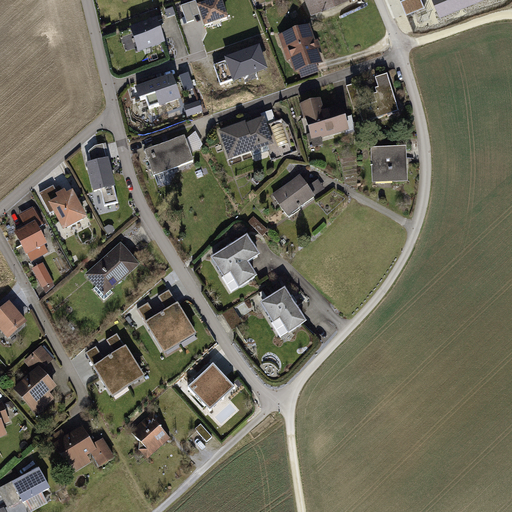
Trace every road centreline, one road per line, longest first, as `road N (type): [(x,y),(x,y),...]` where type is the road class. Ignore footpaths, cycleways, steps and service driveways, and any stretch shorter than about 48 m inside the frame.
road 1 (residential): [(277,404),(370,305),(415,227),(426,186),(424,144),(402,55)]
road 2 (residential): [(114,111),(131,180),(154,228),(233,353),(277,404)]
road 3 (residential): [(402,55),(204,123)]
road 4 (residential): [(0,238),(84,399)]
road 5 (residential): [(158,511),(277,404)]
road 6 (residential): [(114,111),(0,210)]
